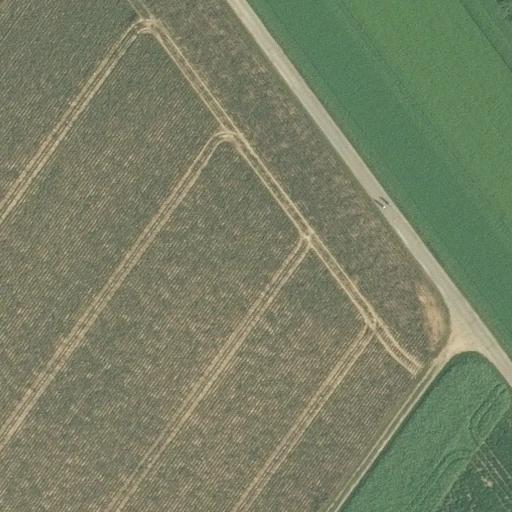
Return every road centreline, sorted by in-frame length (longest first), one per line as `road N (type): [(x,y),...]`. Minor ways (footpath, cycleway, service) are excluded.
road 1 (unclassified): [(230,0),(511,379)]
road 2 (track): [(469,322),(332,511)]
